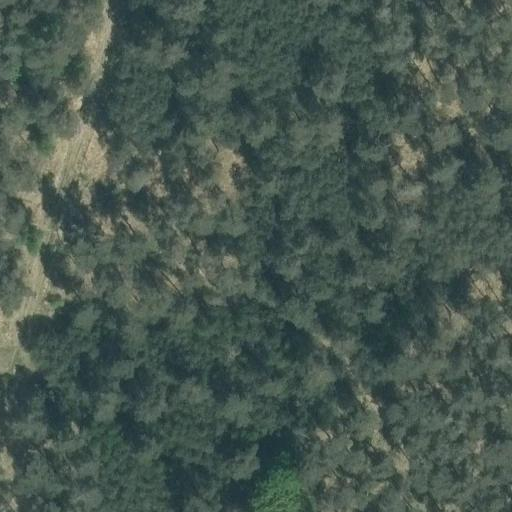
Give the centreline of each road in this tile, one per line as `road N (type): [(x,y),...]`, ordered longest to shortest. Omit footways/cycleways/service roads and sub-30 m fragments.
road 1 (track): [(0,350),(431,511)]
road 2 (track): [(0,416),(111,0)]
